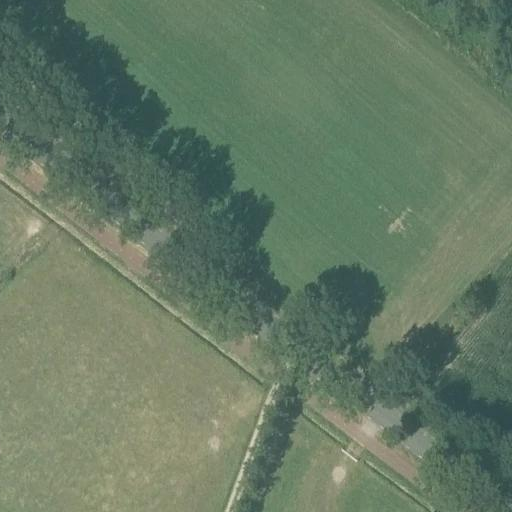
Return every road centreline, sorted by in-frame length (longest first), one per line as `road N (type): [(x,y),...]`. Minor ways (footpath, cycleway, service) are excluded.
road 1 (secondary): [(301,353),(0,117)]
road 2 (secondary): [(511,509),(301,353)]
road 3 (track): [(511,276),(389,418)]
road 4 (unclassified): [(230,511),(278,379),(301,353)]
